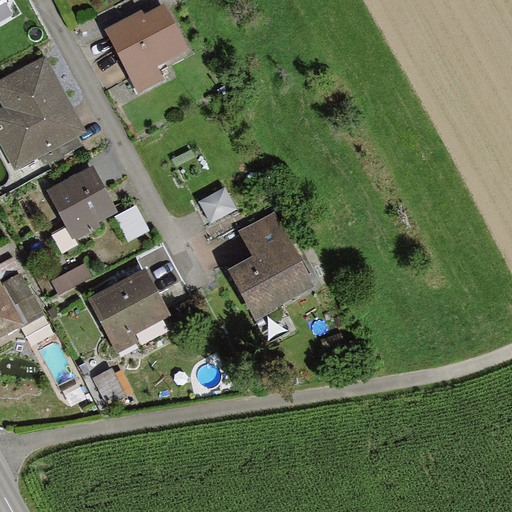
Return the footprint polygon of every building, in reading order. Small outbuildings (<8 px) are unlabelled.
[(23,0),(7,0),(20,24),(33,18),(23,0)] [(155,16),(111,41),(134,83),(178,58),(155,16)] [(79,138),(42,68),(0,89),(0,106),(4,114),(0,116),(0,148),(13,173),(79,138)] [(51,199),(72,239),(109,219),(87,179),(51,199)] [(234,281),(256,321),(308,293),(269,224),(241,240),(256,268),(234,281)] [(80,271),(51,286),(57,297),(86,282),(80,271)] [(139,280),(91,307),(115,351),(163,324),(139,280)] [(19,283),(9,289),(26,320),(36,315),(19,283)] [(0,308),(0,341),(14,334),(0,308)]
